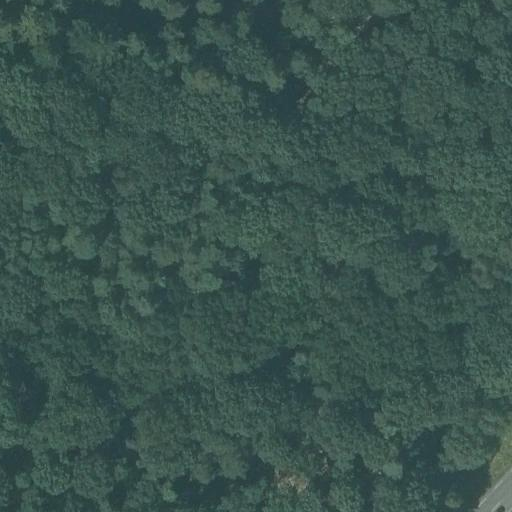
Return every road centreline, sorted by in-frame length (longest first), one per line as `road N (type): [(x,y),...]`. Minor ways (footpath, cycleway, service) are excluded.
road 1 (track): [(332,511),(511,341)]
road 2 (unclassified): [(397,511),(511,403)]
